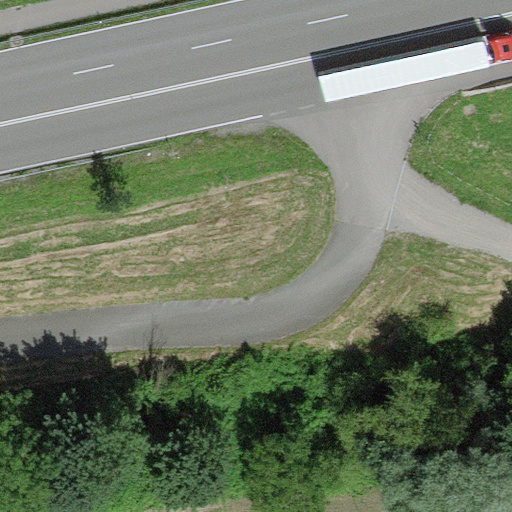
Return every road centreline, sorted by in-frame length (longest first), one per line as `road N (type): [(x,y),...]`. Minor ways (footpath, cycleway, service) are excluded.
road 1 (primary): [(433,0),(0,89)]
road 2 (track): [(373,157),(458,220),(511,241)]
